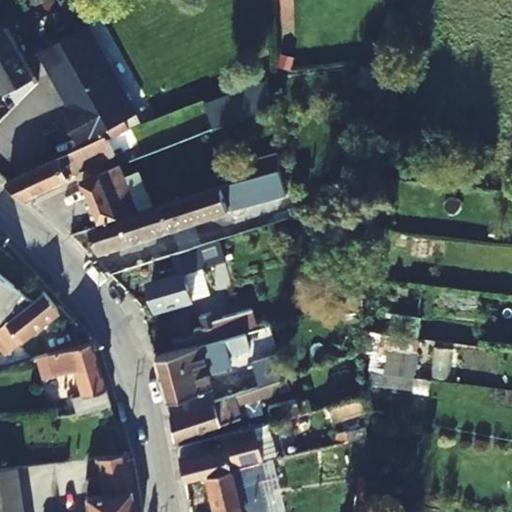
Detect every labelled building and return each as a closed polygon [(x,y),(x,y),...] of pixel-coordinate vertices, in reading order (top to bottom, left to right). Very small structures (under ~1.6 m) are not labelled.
[(278,0),(277,47),(291,48),(293,0),(278,0)] [(30,46),(36,57),(79,30),(74,21),(30,46)] [(0,33),(0,67),(20,101),(41,84),(10,28),(0,33)] [(36,57),(29,61),(79,147),(128,120),(79,30),(36,57)] [(265,80),(206,102),(215,125),(274,103),(265,80)] [(0,173),(10,182),(79,150),(69,132),(0,165),(0,173)] [(106,137),(79,150),(10,182),(30,200),(114,156),(106,137)] [(250,169),(277,159),(274,150),(247,161),(250,169)] [(123,167),(84,182),(103,226),(143,213),(123,167)] [(230,185),(234,196),(256,189),(252,177),(230,185)] [(101,253),(232,211),(228,198),(224,187),(143,213),(103,226),(93,229),(101,253)] [(220,239),(176,254),(182,273),(153,282),(161,310),(195,298),(191,285),(207,280),(203,268),(226,261),(220,239)] [(0,321),(37,294),(0,262),(0,321)] [(0,342),(15,333),(20,339),(62,307),(46,286),(37,294),(0,321),(0,342)] [(196,329),(200,342),(230,335),(225,320),(216,323),(212,311),(200,314),(204,326),(196,329)] [(387,355),(371,354),(369,384),(415,387),(419,314),(389,312),(387,355)] [(246,330),(250,346),(262,343),(258,327),(246,330)] [(167,400),(212,386),(208,373),(217,370),(215,358),(250,346),(246,330),(230,335),(200,342),(156,355),(167,400)] [(90,339),(42,354),(27,358),(31,367),(36,365),(38,369),(50,366),(53,373),(75,367),(82,393),(105,387),(90,339)] [(27,358),(42,354),(37,340),(22,345),(27,358)] [(254,372),(245,374),(249,385),(258,382),(254,372)] [(286,375),(262,383),(265,393),(289,386),(286,375)] [(215,399),(212,386),(167,400),(171,414),(215,399)] [(251,387),(215,399),(171,414),(177,437),(242,416),(238,403),(255,397),(251,387)] [(296,394),(268,403),(272,415),(299,406),(296,394)] [(364,410),(360,395),(328,404),(332,419),(364,410)] [(345,430),(348,439),(368,435),(364,424),(345,430)] [(272,435),(182,456),(187,478),(209,472),(262,460),(277,456),(272,435)] [(97,453),(100,474),(128,470),(125,449),(97,453)] [(256,511),(249,473),(265,469),(262,460),(209,472),(217,511),(256,511)] [(0,488),(13,486),(10,466),(0,467),(0,488)] [(135,511),(128,470),(100,474),(84,477),(89,511),(17,511),(13,486),(0,488),(0,511),(135,511)]
